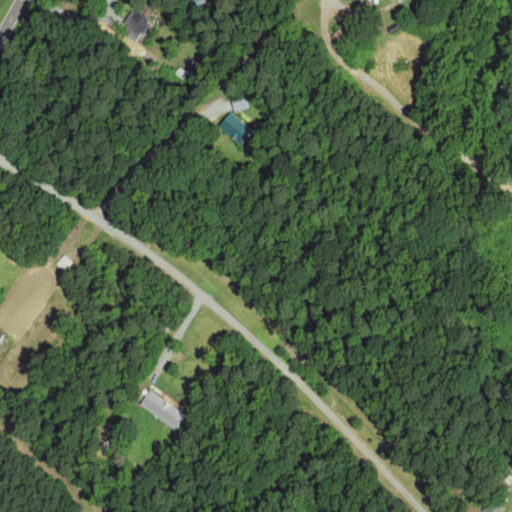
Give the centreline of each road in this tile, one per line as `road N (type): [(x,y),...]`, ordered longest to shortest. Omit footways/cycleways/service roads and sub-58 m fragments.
road 1 (residential): [(0,157),(89,206),(180,276),(417,511)]
road 2 (residential): [(511,187),(340,65),(323,0)]
